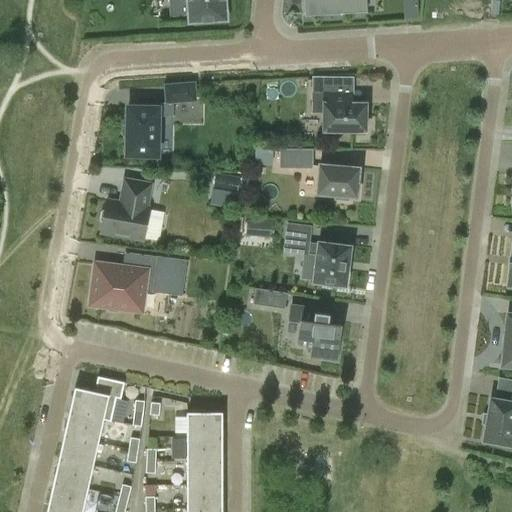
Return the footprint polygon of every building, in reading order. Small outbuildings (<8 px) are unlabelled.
[(224,0),(169,0),(171,16),(189,15),(189,22),(226,20),(224,0)] [(304,0),(306,15),(366,12),(365,0),(304,0)] [(324,113),(323,131),(365,131),(365,103),(342,103),(342,91),(330,91),(330,77),(312,77),(312,113),(324,113)] [(166,100),(159,103),(159,107),(128,107),(127,155),(157,156),(158,116),(173,117),(173,101),(195,100),(194,84),(165,86),(166,100)] [(280,149),(280,167),(313,168),(313,149),(280,149)] [(319,164),(317,194),(335,196),(335,200),(348,201),(349,197),(357,198),(359,168),(319,164)] [(216,172),(213,190),(237,194),(240,177),(216,172)] [(106,201),(105,209),(102,212),(100,220),(103,223),(101,231),(143,239),(148,209),(146,208),(150,185),(125,180),(121,204),(106,201)] [(341,289),(342,286),(346,287),(347,271),(349,261),(348,261),(351,246),(318,243),(318,245),(308,244),(310,228),(287,226),(283,253),(315,256),(313,283),(326,285),(326,287),(341,289)] [(187,260),(157,256),(155,271),(95,264),(90,305),(142,311),(144,291),(182,296),(187,260)] [(254,303),(285,308),(287,293),(256,287),(254,303)] [(298,344),(315,347),(314,358),(336,361),(341,326),(328,324),(329,314),(316,313),(316,309),(291,306),(289,320),(300,322),(298,344)] [(502,366),(511,366),(511,314),(508,314),(505,334),(504,345),(502,366)] [(94,387),(95,374),(77,373),(75,385),(94,387)] [(69,411),(111,421),(111,420),(116,398),(120,399),(121,398),(124,383),(98,377),(94,392),(74,387),(69,411)] [(483,441),(511,446),(511,444),(511,443),(511,402),(491,398),(483,441)] [(135,402),(134,412),(143,413),(144,403),(135,402)] [(159,415),(160,404),(151,404),(150,414),(159,415)] [(187,437),(222,437),(222,412),(205,412),(205,410),(191,410),(191,412),(187,412),(187,437)] [(110,422),(111,421),(69,411),(64,435),(99,443),(104,420),(110,422)] [(93,466),(99,443),(64,435),(58,458),(93,466)] [(222,461),(222,437),(187,437),(187,461),(222,461)] [(128,450),(137,452),(139,440),(130,439),(128,450)] [(136,463),(137,452),(128,450),(127,462),(136,463)] [(155,462),(156,450),(147,450),(146,461),(155,462)] [(93,466),(58,458),(53,482),(88,490),(93,466)] [(155,473),(155,462),(146,461),(146,473),(155,473)] [(222,485),(222,461),(187,461),(187,485),(222,485)] [(77,511),(83,511),(88,490),(53,482),(48,505),(77,511)] [(122,485),(118,500),(127,503),(131,487),(122,485)] [(222,485),(187,485),(187,509),(222,509),(222,485)] [(124,511),(127,503),(118,500),(115,511),(124,511)]
